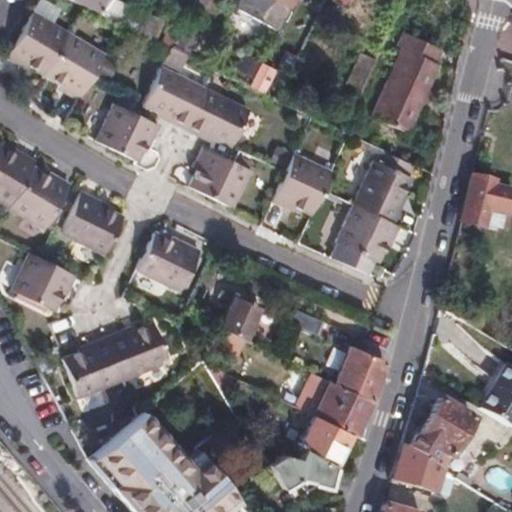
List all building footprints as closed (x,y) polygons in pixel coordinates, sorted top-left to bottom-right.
[(98,13),(105,0),(71,0),(79,4),(98,13)] [(143,13),(115,0),(105,0),(98,13),(117,22),(134,30),(143,13)] [(235,0),(233,5),(276,29),(291,0),(235,0)] [(413,7),(406,21),(411,24),(380,91),(416,108),(448,40),(442,38),(449,24),(413,7)] [(17,58),(39,71),(63,31),(28,11),(3,54),(15,62),(17,58)] [(99,53),(63,31),(39,71),(63,85),(61,89),(74,96),(87,74),(99,53)] [(183,54),(168,46),(161,59),(177,67),(183,54)] [(344,80),(361,87),(373,59),(358,51),(344,80)] [(247,84),(261,91),(272,70),(259,63),(247,84)] [(169,118),(182,124),(201,86),(158,64),(140,99),(171,114),(169,118)] [(245,107),(201,86),(182,124),(196,132),(199,127),(227,142),(245,107)] [(112,100),(94,134),(93,137),(135,158),(146,135),(150,136),(157,122),(151,119),(126,107),(112,100)] [(329,124),(341,130),(350,110),(338,104),(329,124)] [(0,200),(5,203),(28,165),(30,160),(17,153),(16,154),(0,145),(0,200)] [(185,183),(227,204),(246,168),(231,160),(206,147),(201,145),(195,157),(199,160),(185,183)] [(290,152),(281,169),(268,199),(281,205),(283,200),(308,212),(319,188),(328,170),(290,152)] [(351,203),(391,222),(398,207),(393,205),(407,175),(372,159),(351,203)] [(52,179),(28,165),(5,203),(4,205),(40,227),(59,195),(65,184),(53,177),(52,179)] [(469,178),(459,223),(481,228),(482,224),(497,227),(500,214),(504,214),(510,189),(491,185),(491,182),(469,178)] [(57,228),(100,250),(118,216),(88,200),(89,196),(77,190),(70,202),(57,228)] [(391,222),(351,203),(334,240),(375,260),(386,236),(390,238),(397,225),(391,222)] [(175,289),(188,264),(195,250),(181,242),(179,246),(149,231),(131,267),(175,289)] [(36,255),(25,249),(6,286),(48,308),(60,284),(62,284),(69,272),(36,255)] [(213,325),(242,340),(257,307),(219,289),(216,296),(225,300),(213,325)] [(293,309),(287,322),(314,333),(319,321),(293,309)] [(100,333),(116,374),(162,357),(147,318),(118,329),(117,326),(100,333)] [(230,364),(242,340),(213,325),(201,351),(230,364)] [(71,392),(116,374),(100,333),(87,338),(88,340),(56,353),(71,392)] [(332,382),(370,400),(382,361),(356,351),(347,347),(335,374),(332,382)] [(200,361),(221,394),(231,376),(200,361)] [(313,373),(332,382),(335,374),(316,365),(313,373)] [(477,410),(510,430),(511,426),(511,370),(504,365),(477,410)] [(347,433),(359,439),(370,400),(332,382),(313,373),(309,371),(292,406),(309,414),(347,433)] [(404,448),(428,464),(435,452),(447,459),(471,418),(435,396),(404,448)] [(138,411),(84,456),(131,511),(218,511),(235,501),(194,448),(179,459),(138,411)] [(296,447),(331,464),(347,433),(309,414),(293,445),(296,447)] [(331,464),(349,473),(359,439),(347,433),(331,464)] [(439,470),(428,464),(404,448),(398,444),(387,479),(432,493),(439,470)] [(349,473),(331,464),(296,447),(291,456),(280,452),(265,461),(278,485),(293,477),(343,490),(349,473)] [(377,511),(410,511),(381,503),(377,511)]
